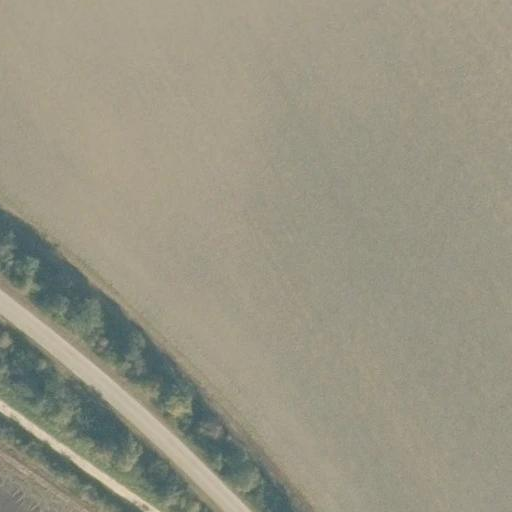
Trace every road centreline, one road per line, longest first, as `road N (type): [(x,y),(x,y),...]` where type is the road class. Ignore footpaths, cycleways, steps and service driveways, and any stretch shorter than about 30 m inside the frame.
road 1 (unclassified): [(237,511),(0,301)]
road 2 (track): [(148,511),(0,408)]
